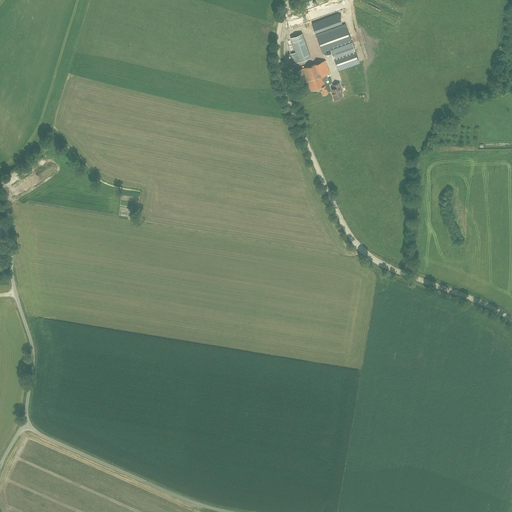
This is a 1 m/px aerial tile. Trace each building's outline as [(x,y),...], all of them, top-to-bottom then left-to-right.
[(320,12),(288,22),(289,27),(343,11),(342,6),(344,6),(343,2),(319,9),(320,12)] [(339,13),(312,23),(315,32),(342,22),(339,13)] [(355,50),(352,43),(345,24),(316,34),(323,54),(331,51),(338,70),(359,63),(355,50)] [(296,52),(291,54),(294,63),(310,58),(302,33),(291,37),(296,52)] [(326,74),(330,73),(325,60),(292,72),(297,86),(308,82),(311,90),(320,87),(322,95),(328,93),(324,82),(321,76),(326,74)] [(342,92),(339,83),(332,85),(334,88),(331,89),(333,95),(332,95),(334,100),(338,98),(338,97),(342,96),(341,92),(342,92)]
